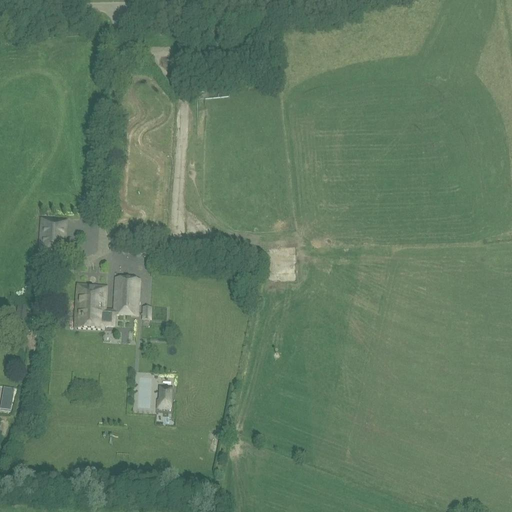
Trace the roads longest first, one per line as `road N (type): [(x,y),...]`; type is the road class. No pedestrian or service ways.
road 1 (track): [(34,337),(46,286),(100,250),(117,5)]
road 2 (unclassified): [(0,10),(246,0)]
road 3 (track): [(34,337),(0,458)]
